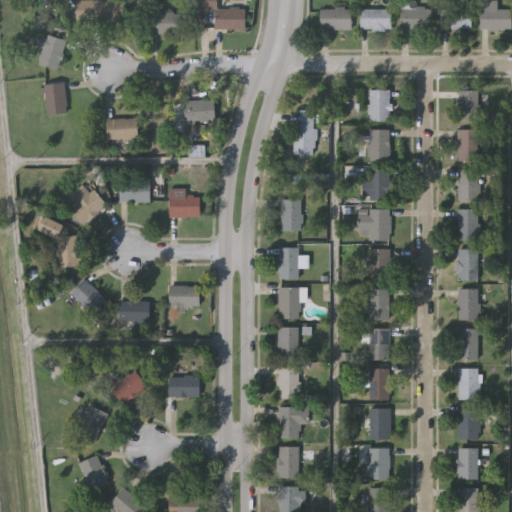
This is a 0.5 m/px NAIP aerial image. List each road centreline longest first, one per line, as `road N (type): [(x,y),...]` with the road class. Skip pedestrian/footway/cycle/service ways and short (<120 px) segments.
road 1 (tertiary): [(277,0),(230,177),(227,511)]
road 2 (tertiary): [(244,511),(247,179),(294,0)]
road 3 (residential): [(423,511),(424,63)]
road 4 (residential): [(262,61),(511,63)]
road 5 (residential): [(105,70),(262,61)]
road 6 (residential): [(121,249),(244,252)]
